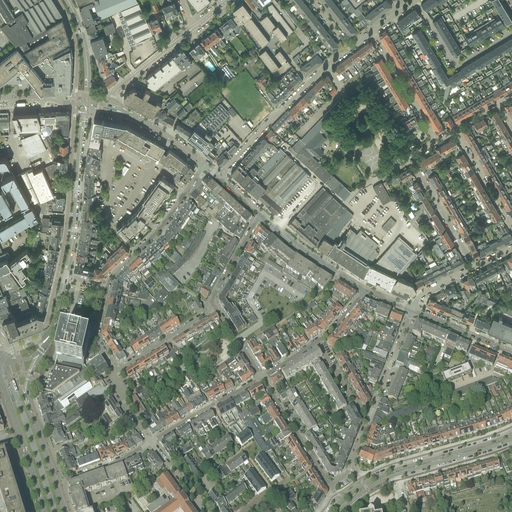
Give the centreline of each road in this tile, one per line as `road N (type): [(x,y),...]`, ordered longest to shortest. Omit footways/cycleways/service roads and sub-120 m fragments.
road 1 (secondary): [(511,432),(386,472),(339,500)]
road 2 (tertiary): [(65,277),(84,109)]
road 3 (residential): [(218,177),(327,65)]
road 4 (residential): [(205,166),(106,285)]
road 5 (residential): [(511,33),(451,63),(415,2)]
road 6 (residential): [(262,377),(330,485)]
road 7 (residential): [(262,377),(152,441)]
road 8 (residential): [(436,142),(372,33)]
road 9 (residential): [(472,268),(411,158)]
road 10 (residential): [(366,420),(412,309)]
